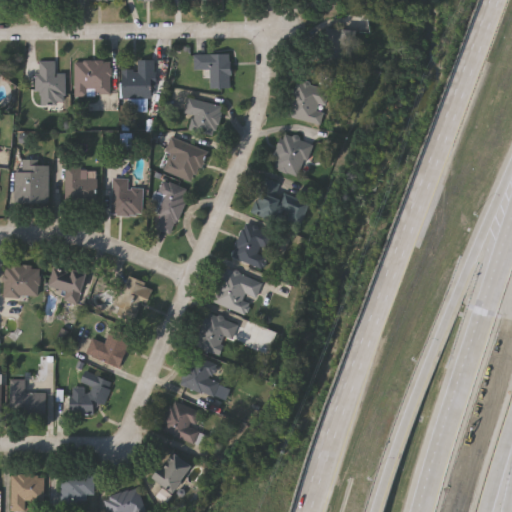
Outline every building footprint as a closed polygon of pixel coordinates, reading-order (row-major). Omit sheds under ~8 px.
[(330,71),(320,38),(337,33),(347,66),(330,71)] [(210,89),(210,70),(193,70),(193,55),(231,55),(231,89),(210,89)] [(122,99),(122,70),(138,70),(138,60),(154,60),(154,99),(122,99)] [(36,74),(40,74),(40,62),(56,62),(56,74),(66,74),(66,105),(37,105),(36,74)] [(74,62),(111,62),(111,97),(74,97),(74,62)] [(323,125),(288,118),(295,83),(330,90),(323,125)] [(189,132),(192,117),(185,115),(188,99),(223,106),(217,138),(189,132)] [(302,178),(271,169),(282,134),(312,143),(302,178)] [(206,150),(195,183),(161,172),(172,139),(206,150)] [(49,206),(16,205),(16,162),(50,163),(49,206)] [(97,180),(96,202),(65,202),(65,168),(81,168),(81,180),(97,180)] [(128,189),(143,190),(142,217),(110,216),(111,180),(128,180),(128,189)] [(284,194),(310,205),(301,227),(283,219),(280,225),(253,213),(267,181),(279,186),(274,196),(281,199),(284,194)] [(171,236),(149,226),(167,182),(190,192),(171,236)] [(269,252),(270,253),(264,270),(233,259),(243,225),(275,235),(269,252)] [(4,298),(5,266),(42,268),(40,300),(4,298)] [(78,306),(64,301),(67,293),(48,287),(55,266),(88,276),(78,306)] [(253,297),(247,316),(213,304),(226,269),(262,281),(256,298),(253,297)] [(148,305),(142,303),(136,319),(115,311),(128,277),(155,288),(148,305)] [(237,325),(224,358),(196,346),(209,314),(237,325)] [(92,340),(107,344),(111,329),(131,335),(121,367),(86,356),(92,340)] [(213,380),(221,384),(215,399),(181,385),(193,355),(219,366),(213,380)] [(94,418),(68,411),(72,395),(88,399),(91,387),(82,385),(85,373),(113,381),(105,408),(97,405),(94,418)] [(9,416),(9,381),(25,381),(25,393),(47,393),(47,416),(9,416)] [(201,432),(196,445),(160,431),(172,402),(202,413),(196,430),(201,432)] [(195,467),(176,494),(157,480),(176,453),(195,467)] [(95,499),(83,499),(83,511),(61,511),(61,475),(95,474),(95,499)] [(45,475),(45,503),(28,503),(28,511),(12,511),(12,475),(45,475)] [(140,488),(147,511),(109,511),(105,498),(140,488)]
